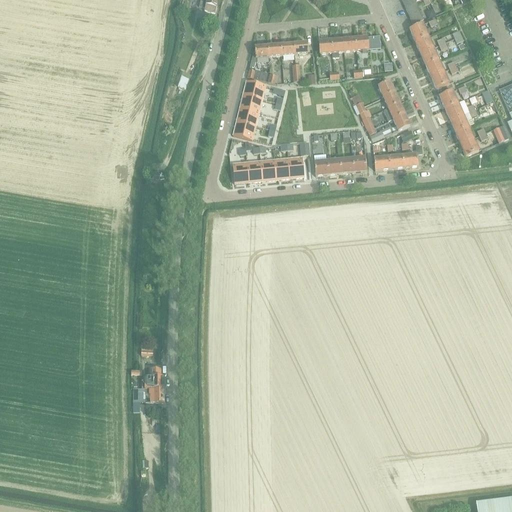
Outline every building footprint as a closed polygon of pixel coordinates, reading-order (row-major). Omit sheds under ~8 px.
[(207,0),(206,3),(200,2),(199,8),(205,9),(204,12),(215,14),(218,0),(207,0)] [(410,0),(403,3),(405,9),(416,4),(414,0),(410,0)] [(405,9),(408,15),(418,10),(416,4),(405,9)] [(408,15),(410,20),(421,16),(418,10),(408,15)] [(433,10),(426,13),(429,19),(436,16),(433,10)] [(423,21),(421,16),(410,20),(413,26),(423,21)] [(410,32),(415,44),(428,38),(423,26),(410,32)] [(367,39),(355,40),(356,53),(368,52),(380,51),(379,38),(367,39)] [(415,44),(420,56),(433,50),(428,38),(415,44)] [(343,41),(344,54),(356,53),(355,40),(343,41)] [(331,42),(332,55),(344,54),(343,41),(331,42)] [(320,56),(332,55),(331,42),(319,43),(320,56)] [(453,42),(439,47),(441,52),(448,49),(447,48),(454,46),(453,42)] [(293,46),(294,57),(308,56),(307,44),(293,46)] [(280,47),(281,58),(294,57),(293,46),(280,47)] [(268,48),(269,59),(281,58),(280,47),(268,48)] [(255,60),(269,59),(268,48),(254,49),(255,60)] [(420,56),(426,68),(439,62),(433,50),(420,56)] [(426,68),(431,79),(444,74),(439,62),(426,68)] [(391,65),(384,66),(385,74),(392,73),(391,65)] [(301,84),(299,67),(292,68),(293,85),(301,84)] [(249,71),(247,80),(253,81),(255,73),(253,72),(249,71)] [(255,73),(253,81),(265,84),(267,76),(255,73)] [(449,86),(444,74),(431,79),(436,91),(449,86)] [(183,75),(177,88),(185,91),(189,80),(190,77),(183,75)] [(275,87),(276,78),(269,77),(268,85),(275,87)] [(246,82),(242,96),(262,100),(265,86),(246,82)] [(378,89),(384,100),(395,95),(390,84),(378,89)] [(511,86),(499,92),(511,121),(507,124),(511,134),(511,86)] [(439,99),(445,111),(458,105),(452,93),(439,99)] [(384,100),(389,111),(400,106),(395,95),(384,100)] [(242,96),(239,109),(259,114),(262,100),(242,96)] [(350,100),(355,113),(364,109),(358,96),(350,100)] [(445,111),(450,123),(463,117),(468,114),(475,111),(472,107),(467,110),(464,102),(458,105),(445,111)] [(389,111),(383,113),(388,124),(393,122),(405,117),(400,106),(389,111)] [(239,109),(236,123),(255,127),(259,114),(239,109)] [(410,128),(405,117),(393,122),(399,133),(410,128)] [(450,123),(455,134),(468,129),(463,117),(450,123)] [(369,119),(363,122),(364,126),(366,129),(372,126),(369,119)] [(236,123),(233,136),(252,141),(255,127),(236,123)] [(503,127),(499,129),(504,142),(509,140),(503,127)] [(455,134),(460,146),(473,140),(468,129),(455,134)] [(381,133),(370,138),(372,144),(384,139),(381,133)] [(403,143),(412,138),(410,134),(401,138),(403,143)] [(479,152),(473,140),(460,146),(466,158),(479,152)] [(308,144),(300,145),(300,155),(309,154),(308,144)] [(402,158),(404,170),(418,168),(417,156),(402,158)] [(388,159),(389,171),(404,170),(402,158),(388,159)] [(303,159),(289,160),(290,179),(305,178),(303,159)] [(375,172),(389,171),(388,159),(374,161),(375,172)] [(289,160),(275,162),(277,181),(290,179),(289,160)] [(352,161),(354,175),(367,173),(365,160),(352,161)] [(340,162),(341,176),(354,175),(352,161),(340,162)] [(275,162),(261,163),(263,182),(277,181),(275,162)] [(327,163),(328,177),(341,176),(340,162),(327,163)] [(261,163),(247,164),(249,184),(263,182),(261,163)] [(315,178),(328,177),(327,163),(314,165),(315,178)] [(247,164),(233,165),(235,185),(249,184),(247,164)] [(153,349),(141,349),(141,357),(153,357),(153,349)] [(145,391),(145,390),(164,390),(164,378),(161,378),(161,371),(151,371),(151,378),(147,378),(147,386),(145,386),(145,391)] [(164,405),(164,390),(145,390),(145,391),(145,405),(164,405)] [(511,511),(511,502),(475,507),(475,511),(511,511)]
